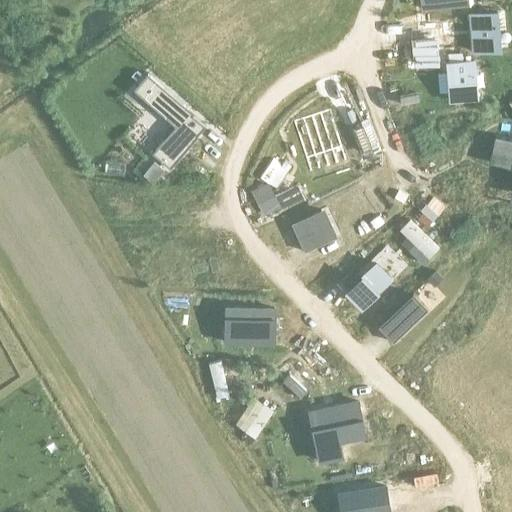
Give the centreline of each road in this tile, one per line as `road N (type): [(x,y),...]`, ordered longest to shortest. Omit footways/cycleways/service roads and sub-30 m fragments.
road 1 (residential): [(367,50),(294,79),(259,109),(228,182),(231,208),(295,290),(462,460),(470,511)]
road 2 (unknown): [(330,65),(402,182)]
